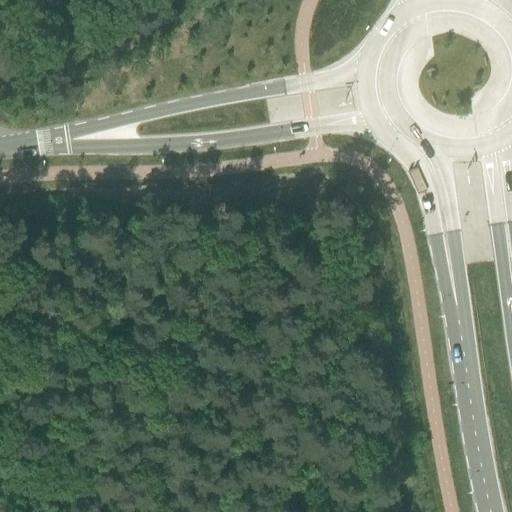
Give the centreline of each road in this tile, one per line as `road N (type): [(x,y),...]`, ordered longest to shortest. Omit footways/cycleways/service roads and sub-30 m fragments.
road 1 (tertiary): [(60,141),(185,143),(373,118)]
road 2 (tertiary): [(366,71),(199,102),(60,141)]
road 3 (secondary): [(452,291),(491,511)]
road 4 (secondary): [(373,118),(422,178),(438,264),(452,291)]
road 5 (secondary): [(434,145),(456,262),(452,291)]
road 6 (secondary): [(511,287),(494,225),(486,146)]
road 7 (track): [(258,511),(352,433)]
